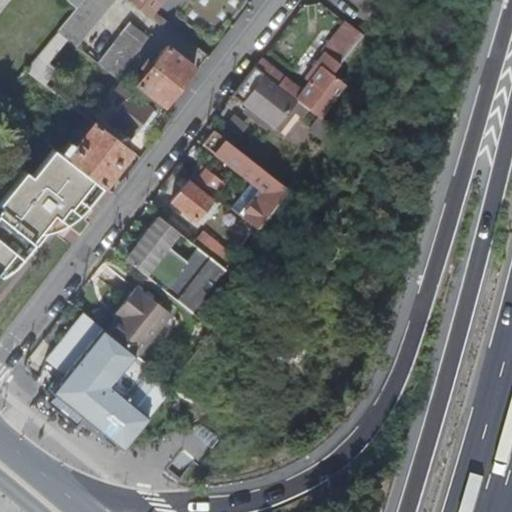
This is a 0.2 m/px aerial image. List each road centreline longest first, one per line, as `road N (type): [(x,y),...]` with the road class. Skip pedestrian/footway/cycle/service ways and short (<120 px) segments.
road 1 (motorway): [(511,6),(418,326),(395,385),(354,448),(324,474),(249,502),(71,498)]
road 2 (residential): [(280,0),(0,361)]
road 3 (motorway): [(511,121),(406,511)]
road 4 (motorway): [(511,376),(471,511)]
